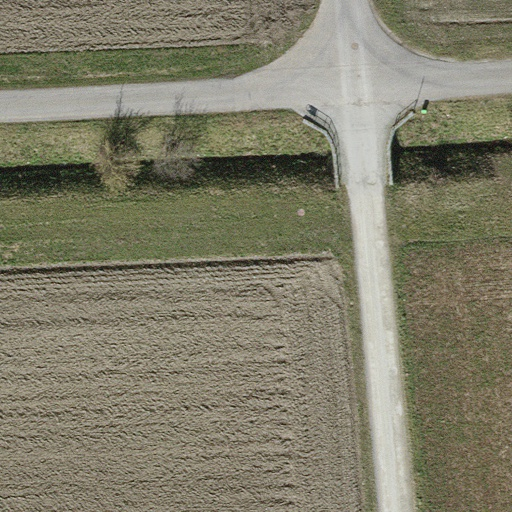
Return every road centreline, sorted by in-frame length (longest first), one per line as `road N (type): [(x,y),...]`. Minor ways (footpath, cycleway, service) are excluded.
road 1 (track): [(356,75),(394,511)]
road 2 (track): [(511,67),(356,75)]
